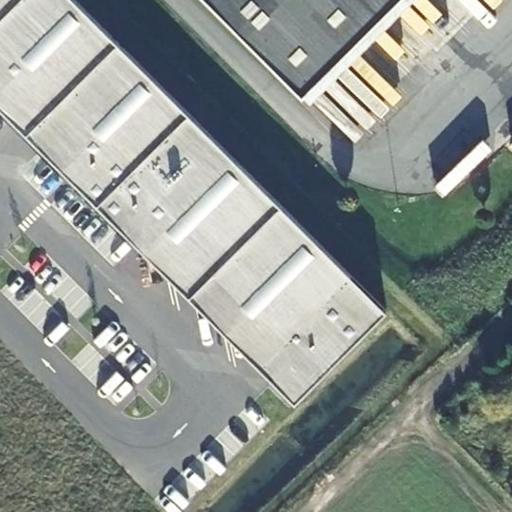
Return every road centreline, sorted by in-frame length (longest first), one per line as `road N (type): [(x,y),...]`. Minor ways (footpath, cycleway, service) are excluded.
road 1 (track): [(511,323),(410,419)]
road 2 (track): [(410,419),(314,511)]
